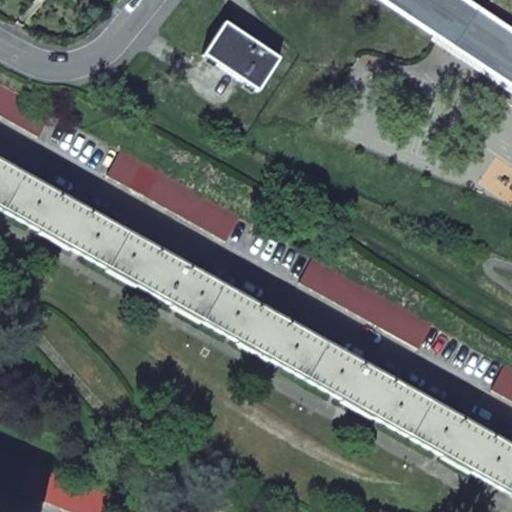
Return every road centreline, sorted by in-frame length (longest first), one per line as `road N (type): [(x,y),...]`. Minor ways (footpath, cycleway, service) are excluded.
road 1 (residential): [(0,131),(511,420)]
road 2 (residential): [(154,0),(92,58),(62,65),(0,46)]
